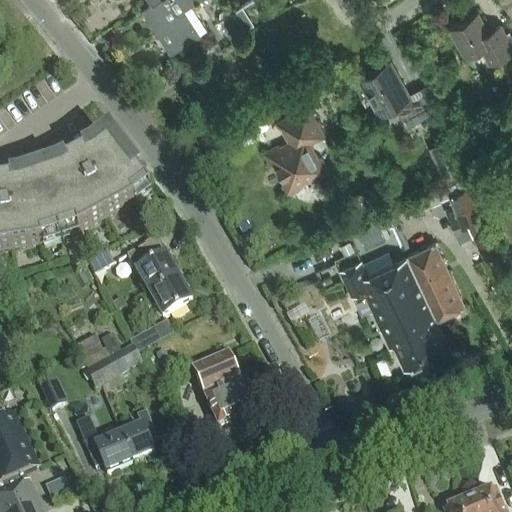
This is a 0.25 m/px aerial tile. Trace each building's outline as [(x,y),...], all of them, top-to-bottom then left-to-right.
[(191,6),(200,0),(160,0),(152,5),(144,11),(171,52),(206,30),(191,6)] [(511,0),(507,0),(503,3),(509,13),(511,11),(511,0)] [(488,31),(477,13),(450,28),(466,57),(482,48),(491,64),(511,52),(511,44),(501,24),(488,31)] [(243,35),(230,15),(220,21),(233,41),(243,35)] [(248,15),(238,22),(244,30),(254,24),(248,15)] [(407,96),(388,62),(361,77),(382,115),(395,108),(407,128),(435,112),(422,88),(407,96)] [(466,96),(466,106),(476,106),(476,97),(466,96)] [(287,140),(264,153),(269,163),(272,164),(282,182),(281,185),(287,195),(302,187),(303,183),(310,179),(315,180),(330,172),(322,157),(317,156),(310,143),(324,135),(308,106),(276,123),(279,127),(280,128),(287,140)] [(0,254),(43,248),(79,236),(135,206),(151,194),(110,141),(93,154),(59,172),(20,185),(0,187),(0,254)] [(445,141),(429,147),(444,181),(460,175),(445,141)] [(483,218),(471,186),(451,194),(463,226),(467,225),(480,220),(483,218)] [(485,262),(498,255),(486,232),(480,220),(467,225),(473,238),(485,262)] [(180,281),(156,239),(145,245),(146,247),(127,257),(150,297),(180,281)] [(350,242),(340,247),(345,256),(354,252),(350,242)] [(436,244),(407,257),(436,320),(464,307),(436,244)] [(88,263),(95,276),(115,266),(107,253),(88,263)] [(369,275),(362,260),(341,270),(354,297),(363,292),(380,331),(383,330),(391,347),(395,346),(405,369),(449,349),(436,320),(407,257),(369,275)] [(193,303),(180,281),(150,297),(163,320),(193,303)] [(150,332),(130,343),(137,355),(157,344),(150,332)] [(94,339),(77,349),(85,362),(80,365),(95,392),(101,389),(105,396),(125,385),(122,379),(142,368),(133,351),(122,357),(112,338),(98,345),(94,339)] [(169,363),(165,352),(156,356),(160,367),(169,363)] [(255,414),(230,357),(193,373),(218,430),(241,420),(242,424),(255,419),(253,415),(255,414)] [(65,406),(54,383),(41,389),(52,412),(65,406)] [(40,511),(28,484),(24,486),(21,479),(40,470),(15,415),(0,421),(0,511),(40,511)] [(142,429),(122,438),(134,466),(154,458),(150,449),(158,445),(146,415),(137,419),(142,429)] [(106,478),(134,466),(122,438),(100,447),(90,422),(77,427),(83,441),(96,472),(103,469),(106,478)] [(70,493),(65,481),(47,489),(52,501),(70,493)] [(506,511),(503,511),(496,494),(471,504),(473,511),(506,511),(507,511),(506,511)]
